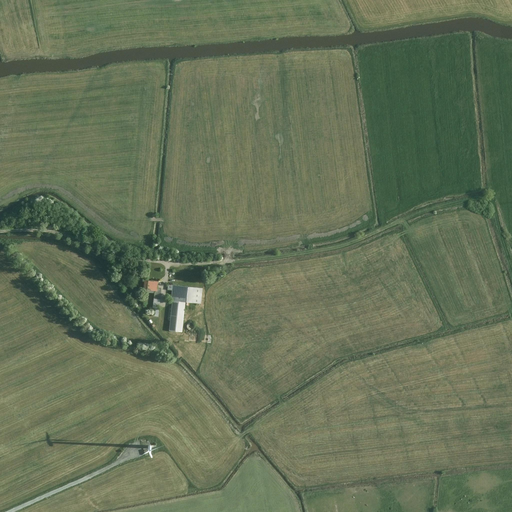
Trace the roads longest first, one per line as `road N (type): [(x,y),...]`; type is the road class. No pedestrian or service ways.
road 1 (track): [(511,270),(488,198),(435,208),(338,246),(226,261)]
road 2 (unclassified): [(226,261),(152,262),(57,235),(0,232)]
road 3 (track): [(9,511),(137,449)]
